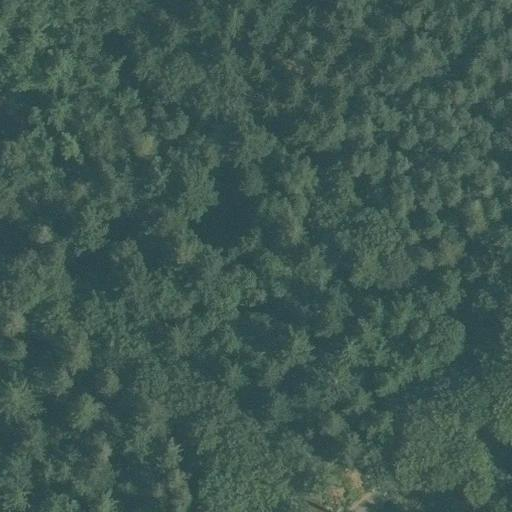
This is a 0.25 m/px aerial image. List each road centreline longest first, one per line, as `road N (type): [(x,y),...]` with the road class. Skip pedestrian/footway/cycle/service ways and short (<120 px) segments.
road 1 (track): [(0,262),(250,455),(306,511)]
road 2 (tertiary): [(358,511),(511,391)]
